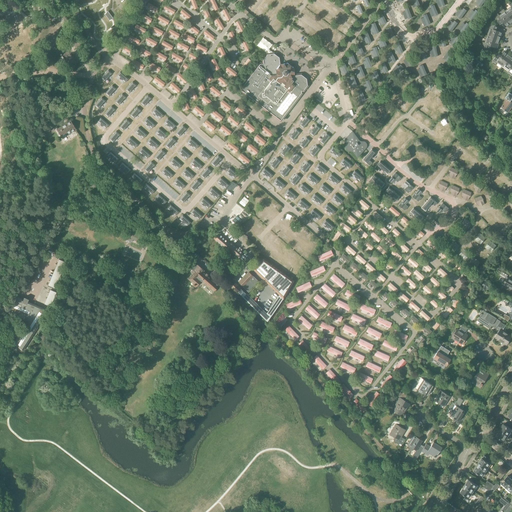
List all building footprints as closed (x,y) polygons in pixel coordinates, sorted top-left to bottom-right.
[(195,0),(190,0),(194,8),(198,6),(195,0)] [(214,0),(210,0),(214,9),(218,7),(214,0)] [(149,2),(147,5),(156,11),(158,7),(149,2)] [(165,5),(164,7),(173,13),(175,9),(166,3),(165,5)] [(207,7),(203,9),(207,19),(211,18),(207,7)] [(182,8),(179,12),(188,18),(191,15),(182,8)] [(226,8),(222,10),(227,20),(230,18),(226,8)] [(509,25),(511,22),(511,19),(506,12),(500,17),(498,15),(495,17),(500,24),(503,22),(506,25),(508,23),(509,25)] [(143,13),(140,17),(150,22),(152,19),(143,13)] [(159,14),(157,18),(167,24),(169,20),(159,14)] [(218,17),(214,18),(219,29),(223,27),(218,17)] [(175,19),(173,22),(183,28),(185,24),(175,19)] [(241,21),(237,23),(241,33),(245,31),(241,21)] [(136,23),(134,27),(144,32),(146,29),(136,23)] [(191,24),(188,27),(197,33),(200,30),(191,24)] [(499,40),(501,35),(499,35),(500,32),(496,31),(498,27),(490,24),(488,28),(490,29),(488,36),(499,40)] [(154,25),(152,29),(161,34),(163,31),(154,25)] [(170,28),(168,31),(178,37),(180,33),(170,28)] [(212,39),(214,36),(206,29),(203,32),(212,39)] [(233,30),(229,32),(233,42),(237,40),(233,30)] [(185,32),(183,36),(193,41),(195,38),(185,32)] [(131,34),(129,38),(138,43),(141,40),(131,34)] [(148,36),(146,40),(155,45),(157,42),(148,36)] [(497,45),(499,40),(488,36),(485,43),(483,43),(481,47),(490,50),(491,46),(495,47),(496,44),(497,45)] [(245,39),(241,40),(246,51),(250,49),(245,39)] [(163,40),(161,43),(171,49),(173,45),(163,40)] [(180,41),(178,44),(188,50),(190,46),(180,41)] [(206,51),(208,47),(198,42),(197,43),(196,46),(206,51)] [(125,45),(123,49),(132,54),(134,51),(134,50),(125,45)] [(222,45),(218,47),(223,57),(227,55),(222,45)] [(141,47),(139,50),(149,56),(151,52),(141,47)] [(157,51),(155,54),(165,60),(167,56),(157,51)] [(198,60),(200,57),(191,51),(189,55),(198,60)] [(174,52),(172,56),(182,61),(184,57),(174,52)] [(280,64),(279,57),(274,53),(267,54),(262,60),(263,63),(259,63),(240,88),(241,91),(280,121),(290,109),(289,106),(293,105),(302,93),(302,91),(303,91),(308,86),(307,78),(301,74),(294,75),(293,68),(290,65),(287,63),(280,64)] [(503,66),(511,56),(506,53),(505,54),(503,53),(501,56),(497,54),(492,61),(496,63),(497,61),(503,66)] [(511,57),(511,56),(503,66),(510,71),(508,73),(511,75),(511,74),(511,57)] [(244,69),(251,60),(248,57),(241,66),(244,69)] [(214,58),(210,59),(214,69),(218,68),(214,58)] [(135,59),(133,63),(142,68),(144,65),(135,59)] [(151,62),(149,65),(159,70),(161,67),(151,61),(151,62)] [(192,72),(195,68),(185,63),(183,66),(192,72)] [(173,74),(175,70),(166,64),(164,67),(173,74)] [(236,74),(227,67),(225,69),(224,70),(233,77),(236,74)] [(208,68),(204,69),(208,79),(212,78),(208,68)] [(185,82),(188,79),(179,72),(176,75),(185,82)] [(229,82),(220,75),(220,76),(218,78),(227,85),(229,82)] [(163,86),(165,82),(156,76),(154,80),(163,86)] [(201,78),(197,80),(201,90),(205,88),(201,78)] [(177,91),(180,88),(172,81),(169,84),(177,91)] [(221,92),(212,85),(210,88),(219,95),(221,92)] [(193,87),(189,88),(193,98),(197,97),(193,87)] [(505,103),(501,108),(508,113),(511,107),(511,94),(509,92),(506,97),(507,98),(504,102),(505,103)] [(213,101),(205,95),(202,98),(211,105),(213,101)] [(232,106),(223,99),(220,103),(229,109),(232,106)] [(247,111),(238,104),(236,108),(244,114),(247,111)] [(205,112),(196,105),(193,108),(202,115),(205,112)] [(223,117),(214,110),(211,113),(220,120),(223,117)] [(239,121),(230,114),(228,117),(236,124),(239,121)] [(215,126),(206,119),(204,122),(213,129),(215,126)] [(255,127),(247,120),(244,123),(253,130),(255,127)] [(57,127),(53,121),(48,125),(51,130),(57,127)] [(62,137),(76,129),(71,121),(57,129),(62,137)] [(232,130),(223,124),(221,127),(229,134),(232,130)] [(273,132),(265,125),(264,126),(262,128),(271,135),(273,132)] [(248,136),(239,129),(236,133),(245,140),(248,136)] [(348,151),(349,151),(351,151),(352,152),(354,153),(357,157),(366,148),(366,147),(366,146),(366,145),(366,144),(365,143),(364,142),(363,142),(362,142),(361,141),(360,141),(359,140),(358,139),(352,131),(344,140),(347,143),(346,144),(345,146),(345,147),(345,148),(346,150),(347,151),(348,151)] [(266,140),(257,134),(255,137),(264,144),(266,140)] [(42,138),(36,144),(41,148),(46,142),(42,138)] [(239,148),(230,141),(227,144),(236,151),(239,148)] [(259,150),(250,143),(247,146),(256,153),(259,150)] [(372,149),(362,160),(366,163),(375,152),(372,149)] [(250,159),(241,152),(239,155),(247,162),(250,159)] [(380,161),(377,165),(387,174),(391,170),(380,161)] [(395,173),(389,180),(392,183),(398,175),(395,173)] [(374,175),(371,178),(381,188),(385,184),(374,175)] [(406,181),(403,184),(411,191),(413,187),(406,181)] [(375,192),(366,185),(364,189),(372,195),(375,192)] [(389,187),(385,191),(396,200),(400,196),(389,187)] [(418,189),(412,197),(415,199),(422,192),(418,189)] [(388,203),(379,196),(377,199),(385,206),(388,203)] [(430,197),(421,208),(425,211),(434,200),(430,197)] [(369,205),(361,198),(358,201),(367,208),(369,205)] [(405,198),(398,206),(402,208),(408,201),(405,198)] [(443,203),(436,211),(439,213),(446,206),(443,203)] [(400,212),(391,205),(388,208),(397,215),(400,212)] [(363,212),(354,206),(351,209),(360,216),(363,212)] [(413,208),(410,212),(421,221),(424,217),(413,208)] [(383,217),(375,209),(372,212),(380,220),(383,217)] [(357,220),(348,213),(345,216),(354,223),(357,220)] [(412,223),(403,216),(401,219),(409,226),(412,223)] [(375,226),(367,219),(364,222),(373,229),(375,226)] [(351,228),(342,221),(340,224),(349,231),(351,228)] [(388,230),(380,223),(377,226),(386,233),(388,230)] [(125,236),(124,238),(126,241),(129,243),(132,241),(133,239),(144,244),(143,245),(147,246),(150,240),(134,233),(136,226),(130,224),(126,234),(125,234),(125,235),(125,236)] [(424,233),(416,226),(413,230),(422,237),(424,233)] [(368,234),(359,227),(357,230),(366,237),(368,234)] [(403,234),(395,227),(392,230),(401,237),(403,234)] [(338,230),(331,239),(335,241),(341,232),(338,230)] [(382,238),(373,231),(370,235),(379,242),(382,238)] [(230,243),(218,233),(213,238),(225,249),(226,248),(238,258),(243,253),(231,242),(230,243)] [(396,243),(387,236),(385,239),(393,246),(396,243)] [(437,245),(429,238),(426,241),(435,248),(437,245)] [(373,246),(365,239),(362,243),(371,250),(373,246)] [(409,248),(400,241),(398,244),(407,251),(409,248)] [(388,251),(379,244),(376,248),(385,254),(388,251)] [(345,249),(353,256),(354,255),(356,253),(348,245),(345,249)] [(415,250),(424,258),(426,255),(418,247),(415,250)] [(448,255),(439,248),(436,251),(445,258),(448,255)] [(402,256),(393,249),(390,253),(399,259),(402,256)] [(331,250),(318,256),(320,261),(333,255),(331,250)] [(344,253),(341,257),(348,263),(351,260),(344,253)] [(355,257),(363,265),(366,262),(358,254),(355,257)] [(458,262),(450,255),(447,259),(456,266),(458,262)] [(408,259),(416,266),(419,263),(410,256),(409,257),(408,259)] [(196,264),(190,259),(189,258),(185,263),(192,270),(191,272),(193,273),(188,278),(193,283),(192,285),(195,288),(201,281),(214,292),(219,286),(203,272),(204,271),(197,264),(196,266),(194,265),(196,264)] [(394,265),(385,258),(383,261),(392,268),(394,265)] [(263,259),(253,269),(283,299),(293,281),(263,259)] [(421,263),(429,271),(432,267),(424,260),(421,263)] [(353,262),(351,265),(358,271),(361,268),(353,262)] [(365,266),(373,273),(374,273),(376,270),(368,263),(365,266)] [(400,268),(409,275),(411,272),(403,264),(400,268)] [(323,265),(309,271),(312,276),(325,271),(323,265)] [(468,273),(460,266),(457,269),(466,276),(468,273)] [(438,270),(446,277),(449,274),(440,267),(438,270)] [(507,278),(510,272),(504,268),(501,274),(507,278)] [(413,272),(422,279),(425,276),(416,269),(413,272)] [(362,271),(359,275),(367,281),(370,278),(362,271)] [(374,275),(383,282),(386,279),(377,271),(374,275)] [(249,272),(239,282),(248,292),(258,282),(249,272)] [(342,288),(345,284),(334,274),(330,278),(342,288)] [(479,281),(470,274),(468,277),(476,284),(479,281)] [(429,279),(438,286),(441,283),(432,275),(429,279)] [(406,280),(414,287),(417,284),(409,277),(406,280)] [(372,280),(369,283),(376,289),(379,286),(372,280)] [(443,283),(451,290),(454,287),(446,280),(443,283)] [(309,282),(296,288),(298,293),(312,287),(309,282)] [(237,293),(238,291),(241,288),(235,283),(231,287),(237,293)] [(332,297),(336,293),(325,283),(321,287),(332,297)] [(387,286),(396,293),(398,290),(390,283),(387,286)] [(422,287),(431,295),(434,291),(425,284),(424,285),(422,287)] [(468,287),(461,295),(464,298),(472,289),(471,289),(468,287)] [(358,299),(361,294),(347,288),(345,293),(358,299)] [(435,291),(444,299),(446,296),(438,288),(435,291)] [(383,290),(380,293),(388,300),(390,296),(383,290)] [(324,307),(328,302),(317,292),(313,297),(324,307)] [(398,295),(406,302),(409,299),(400,292),(398,295)] [(28,302),(27,304),(22,302),(23,300),(15,296),(8,314),(27,322),(12,344),(22,351),(49,310),(28,302)] [(428,300),(436,307),(439,304),(430,297),(428,300)] [(459,297),(451,306),(454,308),(462,300),(459,297)] [(299,298),(286,304),(288,309),(302,303),(299,298)] [(349,310),(351,304),(337,298),(335,303),(349,310)] [(393,298),(390,302),(397,308),(400,305),(393,298)] [(374,313),(376,308),(362,302),(360,307),(374,313)] [(416,312),(417,312),(420,309),(411,302),(409,305),(416,312)] [(316,318),(320,313),(309,303),(305,308),(316,318)] [(402,307),(399,310),(408,317),(410,314),(402,307)] [(449,307),(442,316),(445,319),(453,310),(449,307)] [(341,320),(343,315),(329,309),(327,314),(341,320)] [(427,321),(430,318),(422,311),(419,314),(427,321)] [(499,315),(496,318),(484,311),(478,321),(490,328),(492,325),(497,328),(494,332),(500,322),(500,321),(502,317),(499,315)] [(283,312),(273,324),(277,327),(287,316),(283,312)] [(364,323),(367,318),(353,312),(351,317),(364,323)] [(309,328),(313,324),(302,314),(298,318),(309,328)] [(413,315),(410,319),(418,326),(421,323),(413,315)] [(390,327),(392,322),(379,316),(377,321),(390,327)] [(439,319),(432,327),(435,330),(442,322),(439,319)] [(332,331),(334,326),(321,320),(319,325),(332,331)] [(500,322),(494,332),(498,335),(496,338),(506,344),(511,336),(503,330),(506,325),(500,322)] [(356,334),(358,329),(344,323),(342,328),(356,334)] [(423,325),(420,328),(429,335),(431,332),(423,325)] [(466,331),(467,328),(463,325),(459,330),(457,329),(451,338),(461,344),(467,335),(464,333),(466,331)] [(289,326),(285,330),(295,340),(299,336),(289,326)] [(379,337),(382,332),(368,326),(366,331),(379,337)] [(406,341),(408,336),(395,329),(393,334),(406,341)] [(325,342),(327,337),(313,331),(311,336),(325,342)] [(348,345),(350,340),(336,334),(334,339),(348,345)] [(371,349),(374,343),(360,337),(358,343),(371,349)] [(422,338),(416,345),(419,348),(426,340),(422,338)] [(302,340),(298,344),(309,355),(313,351),(302,340)] [(396,351),(398,346),(385,340),(382,345),(396,351)] [(340,356),(343,351),(329,345),(327,350),(340,356)] [(438,351),(433,358),(446,366),(450,359),(447,357),(441,354),(443,351),(447,354),(449,351),(441,346),(438,351)] [(413,347),(407,355),(410,358),(417,350),(413,347)] [(363,360),(365,355),(351,349),(349,354),(363,360)] [(388,361),(390,356),(377,351),(375,356),(388,361)] [(317,355),(312,359),(323,370),(327,366),(317,355)] [(402,359),(392,370),(397,374),(406,362),(402,359)] [(354,372),(356,367),(342,361),(340,366),(354,372)] [(379,373),(382,368),(368,362),(366,367),(379,373)] [(487,376),(478,370),(480,368),(475,365),(471,371),(472,371),(467,378),(476,383),(476,382),(481,385),(487,376)] [(330,369),(326,373),(336,384),(340,380),(330,369)] [(371,384),(373,379),(360,372),(357,377),(371,384)] [(388,375),(379,386),(383,390),(393,378),(388,375)] [(427,396),(433,387),(421,379),(419,382),(421,383),(417,390),(427,396)] [(343,384),(339,388),(350,399),(354,395),(343,384)] [(438,387),(435,392),(439,395),(435,401),(444,407),(450,396),(440,390),(441,388),(438,387)] [(377,391),(367,403),(371,406),(381,395),(377,391)] [(409,403),(403,400),(406,395),(401,392),(398,396),(400,398),(392,410),(402,416),(409,403)] [(459,405),(463,400),(459,397),(456,401),(454,403),(452,402),(449,407),(452,409),(451,411),(452,412),(449,416),(458,421),(464,411),(458,407),(459,405)] [(356,398),(352,402),(363,413),(367,409),(356,398)] [(401,437),(405,430),(396,424),(390,434),(395,438),(394,440),(394,441),(400,445),(402,445),(405,439),(401,437)] [(508,435),(511,429),(503,424),(499,430),(508,435)] [(504,441),(508,435),(499,430),(496,436),(504,441)] [(421,451),(426,444),(424,446),(420,444),(422,440),(414,435),(407,445),(416,450),(414,452),(419,455),(421,451)] [(426,444),(421,451),(428,455),(429,454),(435,457),(441,447),(433,442),(430,447),(426,444)] [(482,458),(478,465),(487,471),(489,468),(488,467),(491,464),(486,461),(488,458),(484,455),(482,458)] [(478,465),(474,471),(482,476),(484,478),(487,474),(486,473),(487,471),(478,465)] [(506,488),(511,481),(511,479),(508,476),(501,483),(506,488)] [(475,488),(477,485),(469,479),(465,486),(474,492),(476,489),(475,488)] [(472,495),(474,492),(465,486),(461,492),(459,495),(463,498),(465,495),(469,498),(471,494),(472,495)] [(490,497),(495,491),(492,488),(489,491),(487,495),(490,497)] [(478,506),(484,498),(481,496),(475,504),(478,506)] [(505,511),(511,504),(508,502),(503,509),(505,511)]
